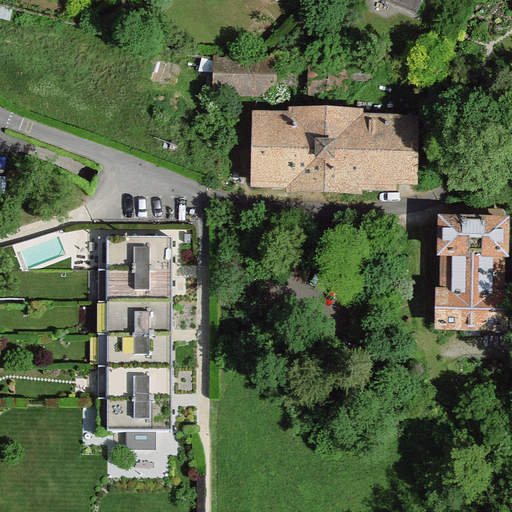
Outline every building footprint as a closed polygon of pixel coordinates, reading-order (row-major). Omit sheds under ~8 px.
[(395,0),(395,2),(419,12),(424,0),(395,0)] [(218,60),(216,91),(274,93),(275,62),(255,61),(218,60)] [(315,93),(343,94),(344,70),(315,70),(315,93)] [(261,122),(260,184),(391,186),(391,124),(261,122)] [(471,224),(502,225),(502,213),(472,212),(471,224)] [(471,224),(444,224),(443,256),(453,257),(453,296),(441,296),(440,328),(504,330),(505,298),(494,298),(495,258),(506,258),(507,225),(502,225),(471,224)] [(173,239),(108,239),(108,271),(173,271),(173,265),(173,239)] [(173,304),(173,271),(108,271),(108,304),(173,304)] [(173,336),(173,304),(108,304),(108,336),(173,336)] [(173,368),(173,336),(108,336),(108,368),(173,368)] [(173,400),(173,368),(108,368),(108,400),(173,400)] [(173,433),(173,400),(108,400),(108,433),(128,433),(157,433),(173,433)] [(157,451),(157,433),(128,433),(128,451),(157,451)]
